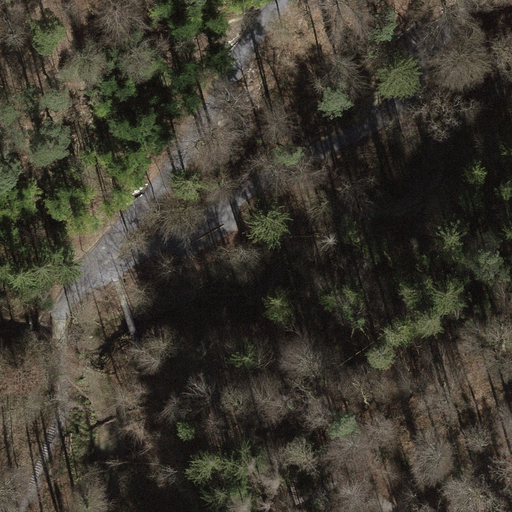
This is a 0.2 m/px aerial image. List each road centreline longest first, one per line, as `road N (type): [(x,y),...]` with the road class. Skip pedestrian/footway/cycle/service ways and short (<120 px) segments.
road 1 (track): [(105,251),(182,154),(280,0)]
road 2 (track): [(63,408),(61,311),(105,251)]
